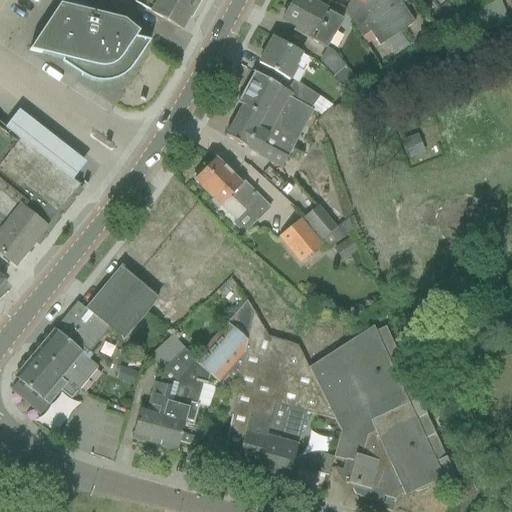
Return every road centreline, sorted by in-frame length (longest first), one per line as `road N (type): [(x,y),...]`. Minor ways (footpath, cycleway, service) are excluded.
road 1 (residential): [(0,346),(137,170),(241,0)]
road 2 (residential): [(208,511),(92,480),(0,431)]
